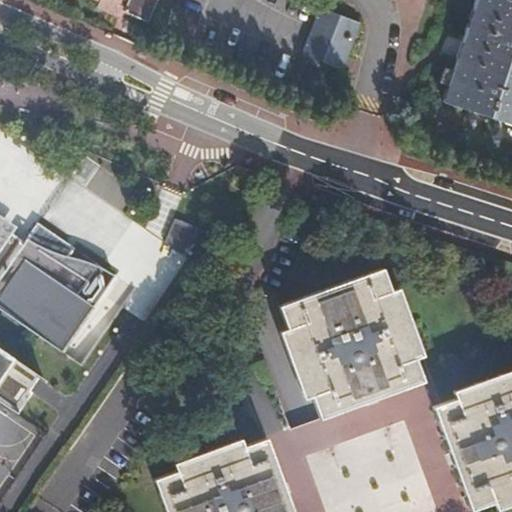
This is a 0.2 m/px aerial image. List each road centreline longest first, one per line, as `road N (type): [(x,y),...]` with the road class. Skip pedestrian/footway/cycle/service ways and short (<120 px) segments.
road 1 (residential): [(323,158),(296,135),(0,9)]
road 2 (residential): [(0,40),(289,161),(323,158)]
road 3 (residential): [(323,158),(511,221)]
